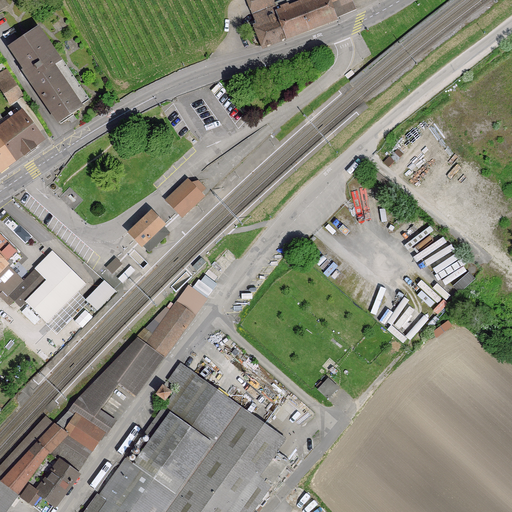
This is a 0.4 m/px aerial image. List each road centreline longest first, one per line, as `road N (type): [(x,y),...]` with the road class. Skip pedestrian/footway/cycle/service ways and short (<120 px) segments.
road 1 (unclassified): [(511,23),(373,132),(279,228),(68,511)]
road 2 (primary): [(0,191),(172,88),(342,31)]
road 3 (residential): [(112,233),(335,73),(348,54),(342,31)]
